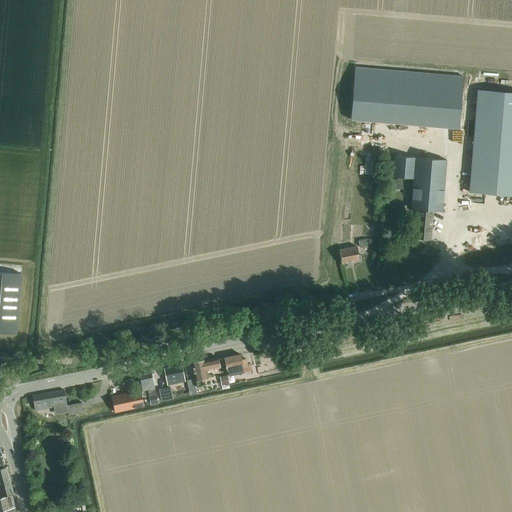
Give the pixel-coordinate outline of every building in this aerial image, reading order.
[(401,83),(398,125),(459,129),(463,88),(401,83)] [(511,92),(479,90),(478,90),(469,192),(511,195),(511,92)] [(392,155),(390,178),(414,180),(411,209),(416,209),(415,222),(417,222),(416,238),(431,240),(433,211),(441,212),(446,159),(392,155)] [(356,246),(339,250),(343,264),(359,260),(356,246)] [(0,331),(18,332),(21,272),(0,270),(0,331)] [(228,375),(244,371),(252,370),(251,365),(247,365),(246,359),(242,360),(241,354),(225,358),(228,375)] [(206,385),(204,378),(203,375),(207,374),(206,368),(219,365),(218,358),(205,361),(204,360),(192,363),(197,387),(206,385)] [(280,361),(281,369),(294,367),(293,359),(280,361)] [(182,365),(164,369),(166,379),(156,382),(157,390),(158,390),(159,395),(165,394),(165,397),(170,396),(168,385),(185,382),(182,365)] [(148,390),(150,396),(149,396),(151,405),(158,403),(156,394),(156,395),(151,372),(139,374),(143,391),(148,390)] [(227,376),(220,377),(221,384),(222,388),(223,390),(230,388),(229,386),(229,382),(227,376)] [(67,405),(64,390),(33,396),(35,411),(67,405)] [(112,397),(115,412),(144,406),(140,391),(112,397)] [(82,402),(66,406),(68,415),(84,412),(82,402)] [(0,497),(12,494),(14,494),(7,467),(5,467),(2,456),(3,456),(0,445),(0,444),(0,497)] [(0,510),(7,509),(7,511),(16,511),(15,507),(12,494),(0,497),(0,510)]
